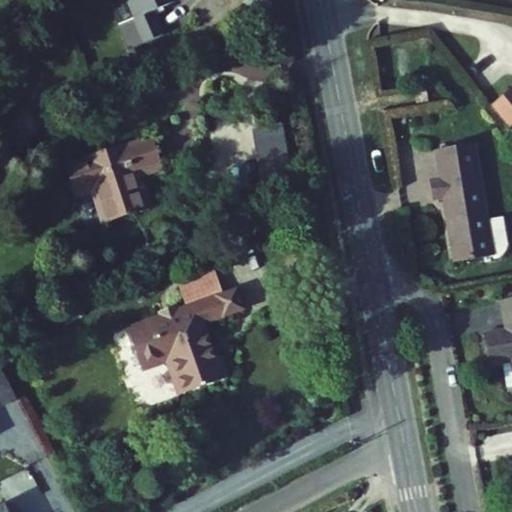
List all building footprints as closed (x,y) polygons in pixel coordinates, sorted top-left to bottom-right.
[(122,0),(129,18),(121,21),(129,43),(163,31),(155,10),(180,0),(122,0)] [(261,186),(292,181),(282,123),(251,129),(261,186)] [(146,133),(62,157),(69,184),(95,177),(107,218),(146,208),(136,174),(132,161),(152,156),(146,133)] [(453,190),(457,211),(466,210),(477,271),(511,264),(511,230),(508,231),(493,152),(459,158),(464,188),(453,190)] [(152,156),(132,161),(136,174),(156,169),(152,156)] [(234,272),(124,333),(145,370),(171,356),(186,382),(234,355),(228,344),(223,347),(205,314),(245,291),(234,272)] [(238,364),(234,355),(186,382),(191,391),(238,364)] [(9,511),(5,503),(0,505),(0,511),(9,511)]
